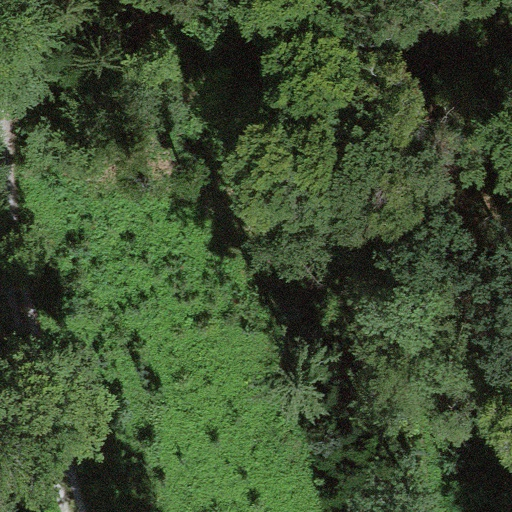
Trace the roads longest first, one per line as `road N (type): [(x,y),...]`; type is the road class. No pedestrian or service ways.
road 1 (track): [(383,0),(374,93),(379,163),(395,265),(437,423),(447,511)]
road 2 (track): [(0,171),(37,390),(72,511)]
